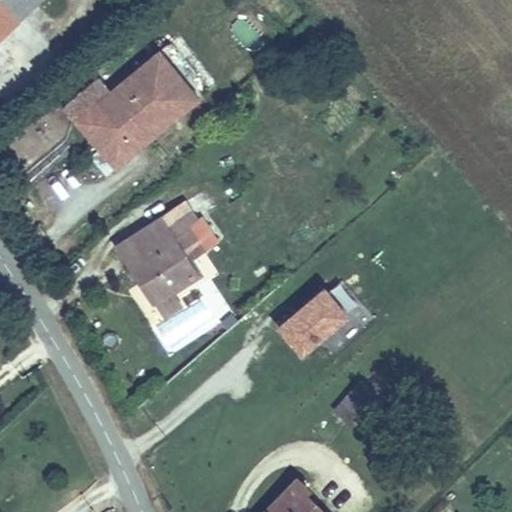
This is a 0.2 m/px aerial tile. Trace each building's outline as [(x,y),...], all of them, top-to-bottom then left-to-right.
[(0,0),(0,25),(25,0),(0,0)] [(0,51),(46,5),(41,0),(25,0),(0,25),(0,51)] [(111,80),(154,48),(143,34),(102,69),(111,80)] [(191,94),(154,48),(111,80),(102,69),(66,99),(114,159),(191,94)] [(177,210),(188,228),(196,223),(185,205),(177,210)] [(202,252),(188,228),(177,210),(117,249),(155,310),(174,296),(198,279),(188,261),(202,252)] [(321,276),(272,322),(299,351),(328,324),(330,326),(350,307),(321,276)] [(181,306),(174,296),(155,310),(161,319),(181,306)] [(350,416),(380,384),(367,372),(338,405),(350,416)] [(323,511),(300,490),(303,486),(294,478),(264,511),(323,511)]
